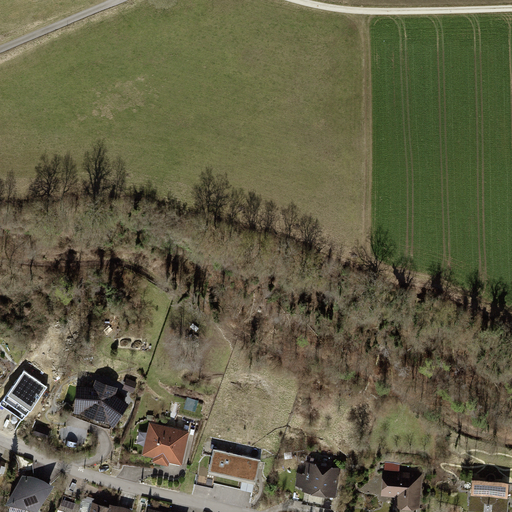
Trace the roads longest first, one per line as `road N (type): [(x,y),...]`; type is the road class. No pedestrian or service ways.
road 1 (track): [(511,305),(358,249),(362,12)]
road 2 (track): [(0,257),(116,262),(268,345)]
road 3 (track): [(511,441),(465,428),(351,368),(268,345)]
road 4 (residential): [(0,435),(75,469),(249,511)]
road 5 (track): [(511,6),(362,12),(304,0)]
